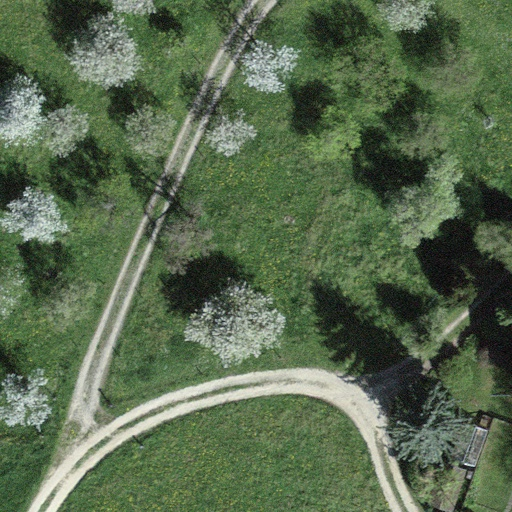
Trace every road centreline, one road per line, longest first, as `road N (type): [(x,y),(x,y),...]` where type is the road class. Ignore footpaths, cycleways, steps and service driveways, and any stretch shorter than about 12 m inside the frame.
road 1 (track): [(68,467),(84,395),(149,222),(227,55),(264,0)]
road 2 (track): [(37,511),(68,467),(106,434),(164,406),(301,381),(359,404),(403,511)]
